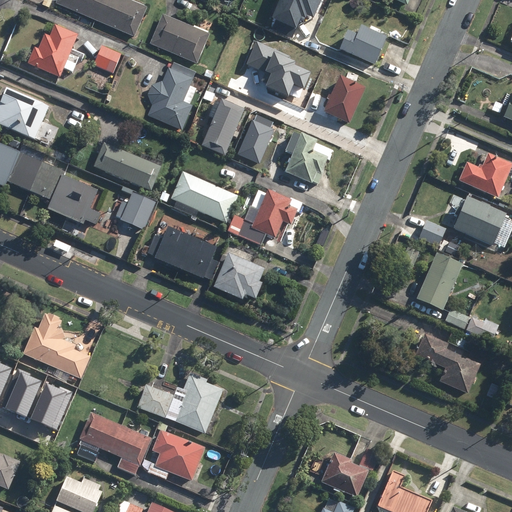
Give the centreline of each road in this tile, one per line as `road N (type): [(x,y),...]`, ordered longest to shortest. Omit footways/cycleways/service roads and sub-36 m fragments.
road 1 (residential): [(464,0),(301,374)]
road 2 (residential): [(0,244),(301,374)]
road 3 (residential): [(301,374),(511,464)]
road 4 (residential): [(301,374),(242,511)]
